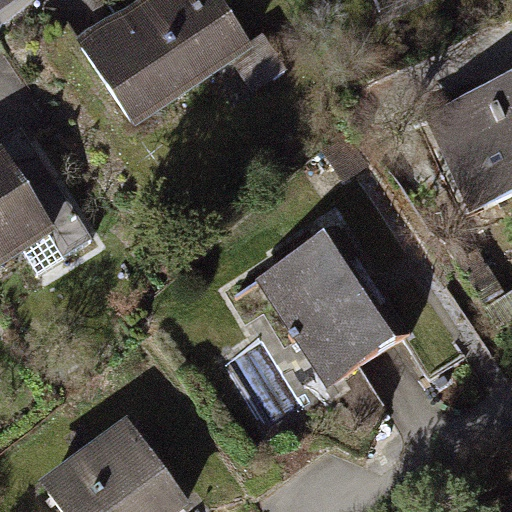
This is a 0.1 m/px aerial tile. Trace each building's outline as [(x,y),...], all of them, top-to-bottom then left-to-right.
[(250,49),(216,0),(155,0),(79,52),(138,139),(235,73),(256,58),(250,49)] [(266,39),(250,49),(256,58),(235,73),(254,100),(290,76),(266,39)] [(401,74),(360,93),(374,124),(415,105),(401,74)] [(511,84),(427,122),(471,220),(511,201),(511,84)] [(347,130),(321,151),(345,187),(371,169),(347,130)] [(0,282),(28,265),(39,282),(94,247),(23,135),(0,149),(0,282)] [(413,342),(341,233),(258,287),(330,396),(413,342)] [(191,511),(129,428),(41,493),(55,511),(191,511)]
